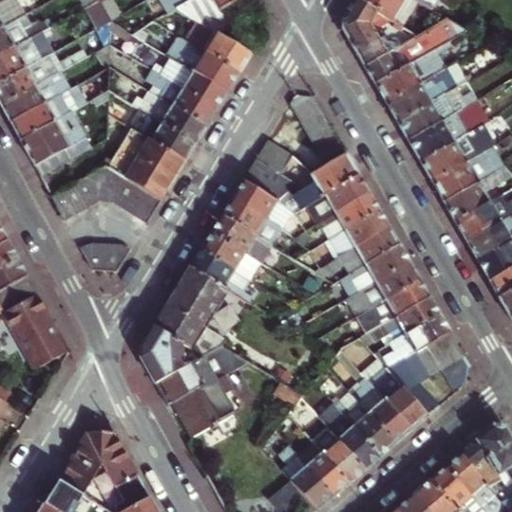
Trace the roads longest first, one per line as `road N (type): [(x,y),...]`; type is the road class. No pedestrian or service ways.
road 1 (tertiary): [(511,376),(308,27)]
road 2 (residential): [(107,358),(308,27)]
road 3 (residential): [(0,159),(107,358)]
road 4 (residential): [(511,376),(354,511)]
road 5 (residential): [(10,511),(107,358)]
road 6 (residential): [(107,358),(181,511)]
